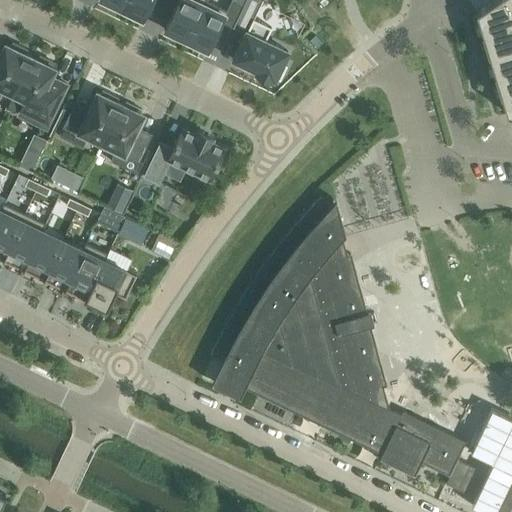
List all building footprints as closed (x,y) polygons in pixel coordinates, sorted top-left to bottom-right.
[(102,0),(121,9),(125,0),(102,0)] [(125,0),(121,9),(142,19),(151,0),(125,0)] [(175,0),(178,1),(164,30),(186,40),(205,0),(175,0)] [(205,0),(186,40),(207,50),(221,22),(232,27),(243,4),(234,0),(231,0),(226,10),(206,0),(205,0)] [(506,113),(511,113),(511,0),(491,0),(475,11),(482,32),(481,32),(487,53),(488,53),(494,73),(493,73),(500,94),(506,113)] [(259,12),(243,4),(232,27),(248,34),(234,63),(238,65),(236,70),(253,78),(255,73),(260,76),(279,35),(254,22),(259,12)] [(14,95),(32,57),(25,53),(26,49),(12,43),(11,46),(5,43),(0,53),(0,93),(2,89),(14,95)] [(38,59),(32,57),(14,95),(25,101),(18,115),(46,128),(67,85),(51,77),(55,68),(52,66),(54,62),(40,56),(38,59)] [(101,143),(120,104),(117,102),(118,98),(102,90),(100,94),(97,92),(86,114),(81,111),(79,117),(70,112),(58,136),(82,147),(87,136),(101,143)] [(124,105),(120,104),(101,143),(115,150),(110,160),(134,172),(145,148),(136,144),(138,139),(133,136),(144,115),(140,113),(142,110),(125,102),(124,105)] [(169,160),(186,168),(210,179),(224,149),(210,142),(212,138),(198,131),(196,135),(182,129),(173,149),(160,143),(144,176),(158,182),(169,160)] [(54,157),(46,172),(72,186),(80,171),(54,157)] [(8,169),(0,164),(0,173),(5,176),(8,169)] [(35,190),(39,183),(28,178),(24,185),(35,190)] [(122,202),(129,183),(119,179),(112,199),(122,202)] [(39,183),(35,190),(46,196),(50,188),(39,183)] [(295,222),(277,244),(257,272),(242,295),(240,298),(226,322),(210,353),(223,359),(211,383),(239,396),(243,387),(381,454),(379,458),(414,475),(421,461),(449,475),(465,441),(402,411),(400,414),(389,409),(383,386),(386,385),(370,326),(374,325),(370,311),(367,312),(350,253),(347,254),(342,237),(345,234),(336,199),(330,205),(320,195),(295,222)] [(76,210),(80,203),(69,198),(66,205),(76,210)] [(24,213),(4,203),(0,210),(0,256),(3,258),(24,213)] [(91,208),(80,203),(76,210),(87,216),(91,208)] [(120,224),(124,217),(113,211),(110,219),(120,224)] [(45,223),(24,213),(3,258),(23,268),(45,223)] [(135,222),(124,217),(120,224),(131,229),(135,222)] [(45,223),(23,268),(44,278),(62,239),(43,230),(46,223),(45,223)] [(62,239),(44,278),(64,287),(86,242),(85,242),(82,249),(62,239)] [(86,242),(64,287),(85,297),(107,252),(86,242)] [(108,253),(107,252),(85,297),(106,308),(114,292),(125,298),(136,274),(104,259),(108,253)] [(511,489),(511,422),(495,414),(474,458),(496,468),(480,501),(502,511),(511,489)] [(469,499),(474,488),(481,473),(457,462),(445,487),(469,499)]
